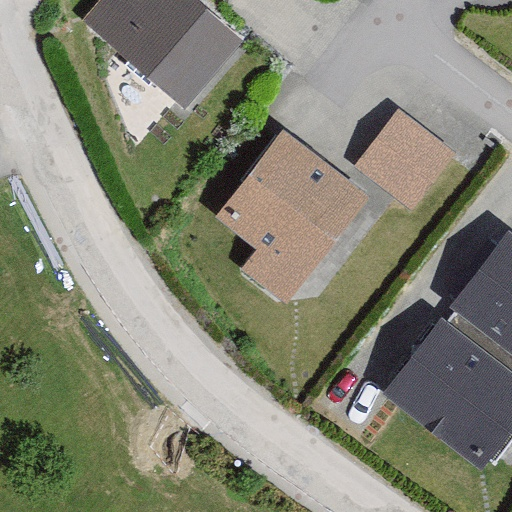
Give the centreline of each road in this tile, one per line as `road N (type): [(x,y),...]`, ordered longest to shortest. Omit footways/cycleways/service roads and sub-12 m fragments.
road 1 (residential): [(0,41),(58,177),(138,309),(239,430),(351,511)]
road 2 (residential): [(511,114),(387,18)]
